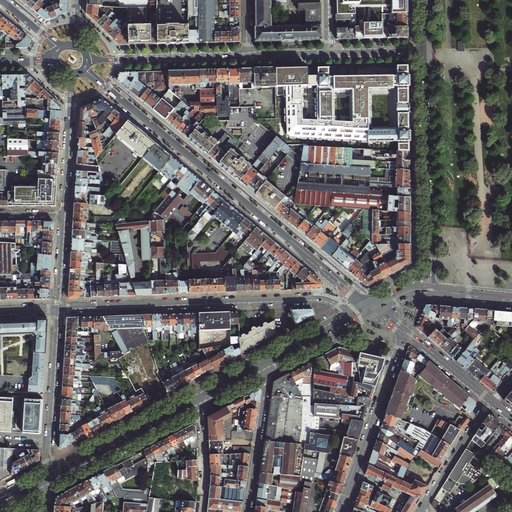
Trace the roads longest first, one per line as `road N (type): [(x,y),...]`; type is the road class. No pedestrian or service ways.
road 1 (secondary): [(368,303),(83,69)]
road 2 (residential): [(347,314),(316,297),(57,308)]
road 3 (secondary): [(422,49),(430,258)]
road 4 (tertiary): [(342,511),(403,335)]
road 5 (tertiary): [(247,55),(87,59)]
road 6 (residential): [(71,72),(63,214)]
road 7 (residential): [(263,370),(247,511)]
road 8 (residential): [(57,308),(49,443)]
road 9 (secondary): [(263,370),(377,310)]
road 10 (residential): [(491,401),(423,505)]
